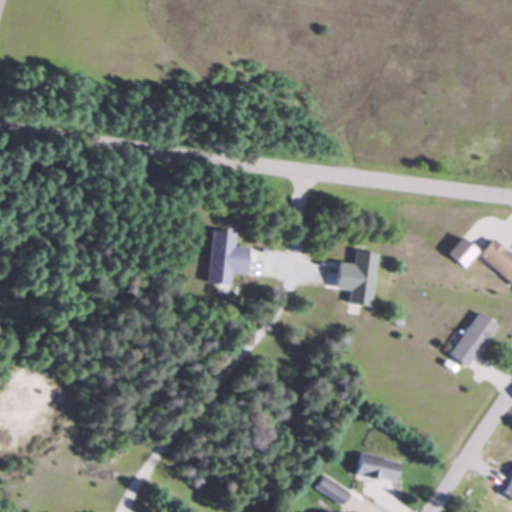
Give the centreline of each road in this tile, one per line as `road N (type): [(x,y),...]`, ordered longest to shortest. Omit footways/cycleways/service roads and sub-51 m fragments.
road 1 (residential): [(511,198),(0,131)]
road 2 (residential): [(429,511),(511,388)]
